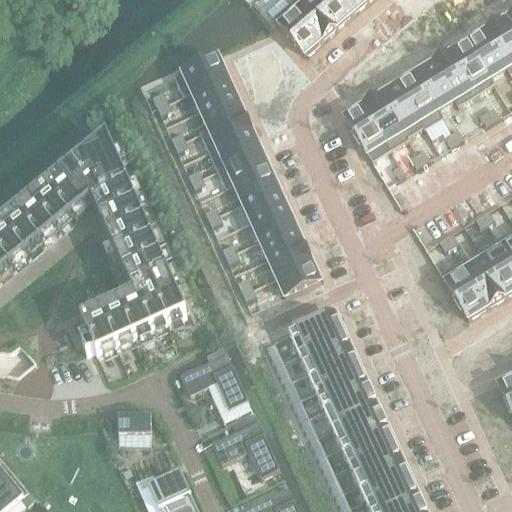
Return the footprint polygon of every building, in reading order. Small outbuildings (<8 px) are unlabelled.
[(306,0),(299,0),(288,10),(320,46),(335,33),(306,0)] [(333,0),(306,0),(335,33),(350,19),(333,0)] [(360,0),(333,0),(350,19),(366,6),(360,0)] [(288,10),(272,24),(303,60),(320,46),(288,10)] [(511,40),(503,26),(486,37),(511,79),(511,40)] [(511,79),(486,37),(468,48),(494,91),(495,90),(491,84),(507,75),(510,81),(511,79)] [(468,48),(451,59),(477,101),(480,100),(494,91),(468,48)] [(451,59),(433,69),(459,112),(477,101),(451,59)] [(218,63),(174,83),(183,102),(226,82),(218,63)] [(433,69),(415,80),(443,125),(444,124),(439,116),(454,107),(458,113),(459,112),(433,69)] [(415,80),(398,91),(425,136),(443,125),(415,80)] [(226,82),(183,102),(184,103),(192,99),(200,116),(235,100),(226,82)] [(398,91),(380,102),(408,147),(409,146),(408,144),(423,134),(425,136),(398,91)] [(208,135),(200,139),(243,119),(235,100),(200,116),(208,135)] [(380,102),(363,112),(390,157),(408,147),(380,102)] [(164,103),(153,108),(156,115),(167,110),(164,103)] [(167,110),(156,115),(160,122),(171,117),(167,110)] [(363,112),(345,123),(353,136),(352,136),(359,147),(367,160),(385,149),(390,157),(363,112)] [(492,114),(486,118),(492,128),(499,124),(492,114)] [(486,118),(479,122),(485,133),(492,128),(486,118)] [(243,119),(200,139),(208,158),(252,138),(243,119)] [(458,135),(451,139),(457,150),(464,145),(458,135)] [(252,138),(208,158),(217,177),(261,157),(252,138)] [(451,139),(444,144),(450,154),(457,150),(451,139)] [(181,140),(170,145),(173,152),(184,147),(181,140)] [(0,231),(0,373),(5,374),(27,377),(40,378),(49,379),(70,379),(88,377),(106,373),(124,367),(135,362),(151,356),(195,336),(150,238),(107,144),(0,231)] [(184,147),(173,152),(177,159),(188,154),(184,147)] [(261,157),(217,177),(226,195),(269,175),(261,157)] [(423,157),(416,161),(422,171),(429,167),(423,157)] [(416,161),(409,165),(415,175),(422,171),(416,161)] [(399,171),(392,176),(398,186),(405,182),(399,171)] [(269,175),(226,195),(226,196),(235,192),(243,210),(278,194),(269,175)] [(198,177),(187,182),(190,189),(201,184),(198,177)] [(201,184),(190,189),(194,196),(205,191),(201,184)] [(278,194),(243,210),(251,229),(286,213),(278,194)] [(286,213),(251,229),(260,247),(295,231),(286,213)] [(215,214),(204,219),(207,226),(218,221),(215,214)] [(488,217),(481,221),(487,232),(494,227),(488,217)] [(218,221),(207,226),(211,233),(222,228),(218,221)] [(481,221),(474,225),(481,236),(487,232),(481,221)] [(295,231),(260,247),(269,266),(303,250),(295,231)] [(511,236),(497,245),(511,270),(511,236)] [(451,240),(444,244),(451,254),(457,250),(451,240)] [(444,244),(438,248),(444,258),(451,254),(444,244)] [(511,270),(497,245),(478,257),(506,302),(511,297),(511,270)] [(303,250),(269,266),(277,285),(312,269),(303,250)] [(232,251),(221,256),(224,263),(235,258),(232,251)] [(461,267),(459,268),(487,313),(506,302),(478,257),(483,265),(466,275),(461,267)] [(235,258),(224,263),(228,270),(239,265),(235,258)] [(459,268),(441,280),(454,301),(453,301),(460,313),(461,312),(468,325),(487,313),(459,268)] [(312,269),(277,285),(286,303),(320,288),(312,269)] [(249,288),(238,293),(241,300),(252,295),(249,288)] [(252,295),(241,300),(245,308),(256,303),(252,295)] [(335,319),(288,340),(297,360),(344,339),(335,319)] [(344,339),(297,360),(306,379),(352,357),(344,339)] [(275,348),(266,352),(271,361),(279,357),(275,348)] [(228,360),(225,353),(214,359),(217,365),(227,360),(228,360)] [(279,357),(271,361),(275,370),(283,366),(279,357)] [(352,357),(306,379),(314,397),(361,376),(352,357)] [(225,428),(253,416),(227,360),(217,365),(181,382),(190,401),(209,393),(225,428)] [(283,366),(275,370),(279,380),(288,376),(283,366)] [(288,376),(279,380),(283,389),(292,385),(288,376)] [(361,376),(314,397),(323,416),(369,394),(361,376)] [(511,383),(499,390),(505,403),(504,403),(510,415),(511,418),(511,383)] [(292,385),(283,389),(288,398),(296,394),(292,385)] [(296,394),(288,398),(292,407),(300,404),(296,394)] [(369,394),(323,416),(331,434),(378,413),(369,394)] [(300,404),(292,407),(296,417),(305,413),(300,404)] [(305,413),(296,417),(300,426),(309,422),(305,413)] [(378,413),(331,434),(340,453),(386,431),(378,413)] [(119,440),(119,454),(151,454),(151,440),(151,422),(147,422),(147,418),(122,418),(122,422),(119,422),(119,440)] [(255,419),(232,429),(236,438),(259,427),(255,419)] [(309,422),(300,426),(305,435),(313,431),(309,422)] [(281,476),(259,429),(213,450),(223,470),(250,458),(262,485),(281,476)] [(313,431),(305,435),(309,445),(317,441),(313,431)] [(386,431),(340,453),(348,471),(395,450),(386,431)] [(317,441),(309,445),(313,454),(322,450),(317,441)] [(322,450),(313,454),(317,463),(326,459),(322,450)] [(395,450),(348,471),(357,490),(403,469),(395,450)] [(326,459),(317,463),(322,472),(330,468),(326,459)] [(0,511),(12,511),(28,499),(0,464),(0,511)] [(330,468),(322,472),(326,482),(334,478),(330,468)] [(403,469),(357,490),(365,508),(412,487),(403,469)] [(196,511),(191,501),(192,501),(181,477),(148,492),(157,511),(196,511)] [(334,478),(326,482),(330,491),(339,487),(334,478)] [(126,482),(129,488),(135,485),(132,479),(126,482)] [(339,487),(330,491),(334,500),(343,496),(339,487)] [(412,487),(365,508),(367,511),(406,511),(420,506),(412,487)] [(297,511),(289,495),(251,511),(297,511)] [(343,496),(334,500),(339,509),(347,506),(343,496)]
